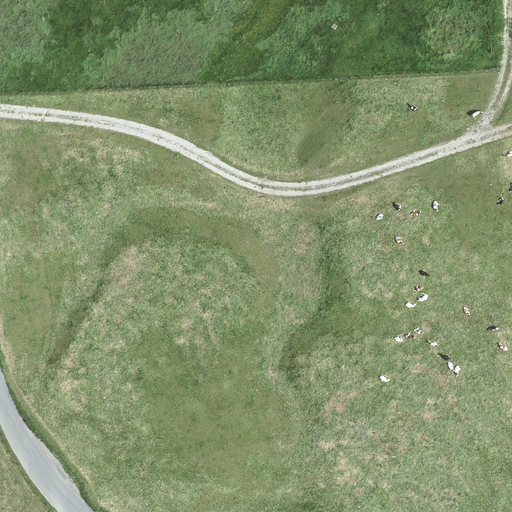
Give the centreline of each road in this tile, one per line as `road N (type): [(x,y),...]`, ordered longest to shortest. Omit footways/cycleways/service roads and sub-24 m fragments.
road 1 (track): [(510,0),(503,88),(468,144),(403,166),(283,191),(234,182),(160,137),(0,110)]
road 2 (tertiary): [(0,394),(32,461),(73,511)]
